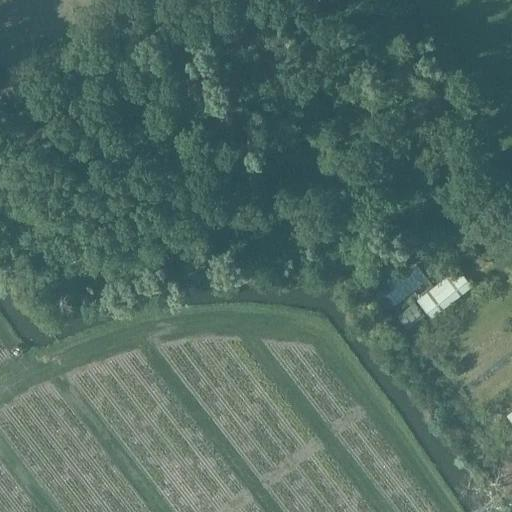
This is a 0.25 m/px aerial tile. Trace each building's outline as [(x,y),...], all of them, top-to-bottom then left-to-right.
[(383,133),(361,152),(372,164),(393,145),(383,133)] [(396,146),(374,165),(379,171),(401,152),(396,146)] [(385,177),(395,189),(418,169),(408,157),(385,177)] [(351,167),(339,177),(349,189),(361,179),(351,167)] [(407,292),(406,290),(422,275),(413,265),(394,281),(393,279),(380,290),(393,304),(407,292)] [(416,299),(431,318),(471,287),(456,267),(416,299)] [(406,330),(424,315),(414,303),(396,317),(406,330)]
